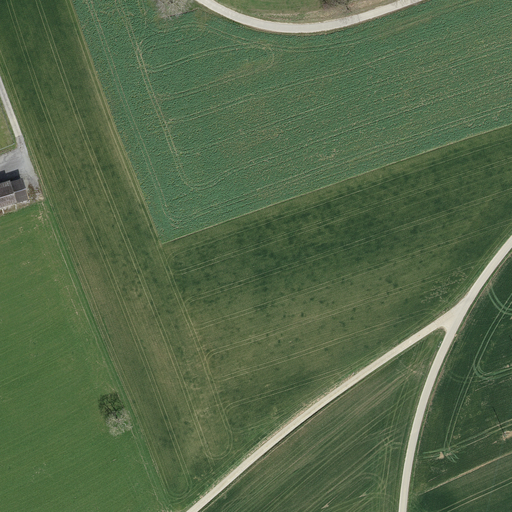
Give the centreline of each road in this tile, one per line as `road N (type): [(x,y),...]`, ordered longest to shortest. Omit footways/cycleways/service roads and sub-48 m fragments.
road 1 (track): [(461,309),(296,420),(188,511)]
road 2 (track): [(511,240),(439,353),(407,457),(401,511)]
road 3 (track): [(413,0),(313,28),(260,24),(202,0)]
